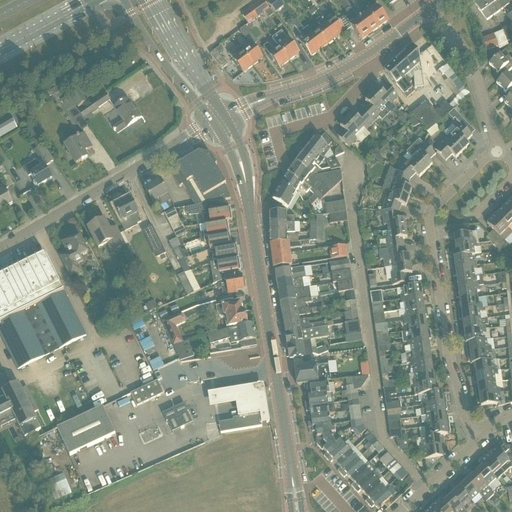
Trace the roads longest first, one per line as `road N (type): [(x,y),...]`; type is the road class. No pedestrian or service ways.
road 1 (residential): [(478,439),(461,413),(448,356),(429,222),(433,208),(495,148)]
road 2 (tertiary): [(291,469),(248,200)]
road 3 (residential): [(0,247),(182,142)]
road 4 (residential): [(267,98),(342,70),(430,11)]
road 5 (residential): [(495,148),(470,59),(430,11)]
road 6 (tertiary): [(122,0),(207,119)]
road 7 (tertiary): [(221,110),(151,0)]
